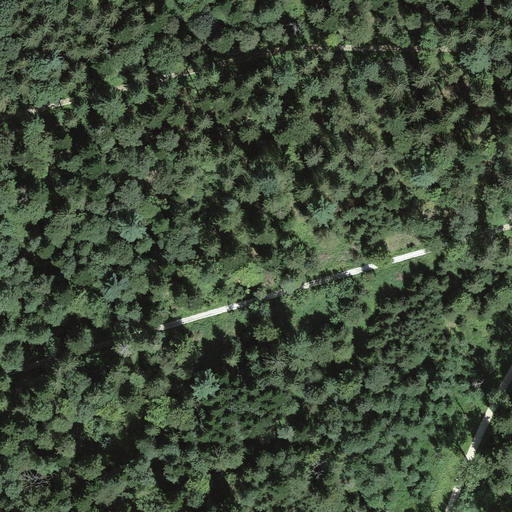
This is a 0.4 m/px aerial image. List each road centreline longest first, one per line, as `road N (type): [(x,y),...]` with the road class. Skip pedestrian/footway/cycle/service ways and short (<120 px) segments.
road 1 (track): [(511,223),(0,372)]
road 2 (track): [(0,108),(146,80),(270,41),(411,33),(511,43)]
road 3 (track): [(448,511),(511,375)]
